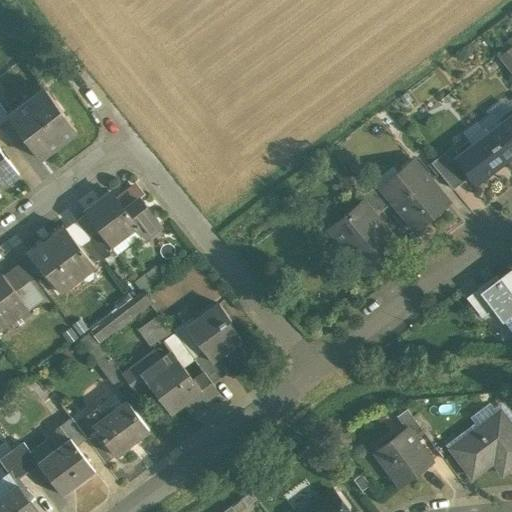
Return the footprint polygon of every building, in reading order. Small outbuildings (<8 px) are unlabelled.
[(511,46),(500,57),(511,71),(511,46)] [(77,131),(47,90),(45,91),(49,95),(35,106),(32,101),(11,117),(10,118),(41,159),(77,131)] [(477,122),(475,123),(485,135),(511,115),(511,99),(506,105),(502,101),(487,112),(490,117),(479,125),(477,122)] [(11,117),(0,103),(0,124),(10,118),(11,117)] [(511,115),(485,135),(507,161),(511,157),(511,115)] [(462,133),(472,145),(485,135),(475,123),(462,133)] [(507,161),(485,135),(472,145),(455,158),(475,186),(507,161)] [(0,149),(0,189),(19,175),(0,149)] [(466,180),(445,154),(432,164),(453,190),(466,180)] [(447,203),(413,162),(382,187),(382,188),(393,201),(412,226),(427,214),(429,217),(447,203)] [(393,201),(382,188),(382,187),(378,181),(368,190),(369,191),(383,209),(393,201)] [(383,209),(369,191),(359,200),(363,204),(373,217),(383,209)] [(113,193),(101,202),(102,203),(87,214),(102,233),(111,246),(137,226),(126,210),(113,193)] [(162,228),(140,200),(126,210),(137,226),(146,239),(162,228)] [(373,217),(363,204),(330,230),(365,272),(396,246),(373,217)] [(87,214),(77,222),(91,241),(102,233),(87,214)] [(81,248),(91,241),(77,222),(67,230),(81,248)] [(67,230),(66,229),(32,253),(61,292),(95,267),(81,248),(67,230)] [(111,246),(102,233),(91,241),(105,259),(115,251),(111,246)] [(105,259),(91,241),(81,248),(95,267),(105,259)] [(22,261),(3,275),(16,292),(30,281),(34,278),(22,261)] [(511,272),(511,271),(488,288),(484,283),(477,288),(492,306),(502,319),(511,311),(511,310),(511,272)] [(16,292),(3,275),(0,277),(0,322),(23,305),(25,304),(16,292)] [(44,300),(30,281),(16,292),(25,304),(23,305),(28,312),(44,300)] [(477,288),(466,297),(480,316),(492,306),(477,288)] [(154,305),(145,292),(132,302),(141,315),(154,305)] [(141,315),(132,302),(107,320),(111,325),(107,327),(104,323),(91,333),(100,346),(141,315)] [(231,321),(220,305),(188,329),(203,351),(208,357),(212,362),(213,361),(242,340),(229,323),(231,321)] [(176,334),(162,315),(150,324),(161,338),(164,343),(176,334)] [(161,338),(150,324),(143,330),(153,344),(161,338)] [(178,337),(194,358),(203,351),(188,329),(178,336),(178,337)] [(100,346),(91,333),(81,340),(117,389),(127,381),(122,374),(100,346)] [(177,359),(184,368),(195,359),(194,358),(178,337),(167,346),(177,359)] [(153,350),(122,374),(127,381),(140,399),(153,389),(141,372),(159,358),(153,350)] [(222,374),(213,361),(212,362),(208,357),(199,364),(205,373),(212,382),(222,374)] [(177,359),(165,367),(159,358),(141,372),(153,389),(171,413),(184,404),(201,391),(195,382),(194,382),(194,381),(184,368),(177,359)] [(195,382),(201,391),(184,404),(191,413),(219,391),(212,382),(205,373),(194,381),(194,382),(195,382)] [(140,399),(127,381),(117,389),(127,403),(130,406),(140,399)] [(127,403),(114,412),(111,408),(102,414),(97,407),(84,416),(96,432),(115,458),(129,447),(128,446),(149,431),(130,406),(127,403)] [(424,433),(406,410),(396,418),(406,430),(407,430),(415,440),(424,433)] [(84,416),(81,412),(71,420),(86,440),(96,432),(84,416)] [(511,427),(501,412),(451,449),(472,478),(493,462),(503,475),(511,468),(511,427)] [(86,440),(71,420),(60,428),(70,440),(71,439),(77,447),(86,440)] [(70,440),(60,428),(51,435),(52,435),(30,452),(39,463),(70,440)] [(406,430),(377,453),(401,485),(431,462),(415,440),(407,430),(406,430)] [(39,463),(38,465),(62,497),(96,472),(77,447),(71,439),(70,440),(39,463)] [(28,472),(38,465),(39,463),(30,452),(22,441),(11,450),(28,472)] [(15,482),(28,472),(11,450),(0,458),(0,462),(8,474),(15,482)] [(15,482),(8,474),(0,479),(0,499),(18,486),(15,482)] [(370,486),(361,475),(353,481),(362,492),(370,486)] [(37,511),(18,486),(0,499),(0,511),(37,511)] [(350,511),(334,489),(312,505),(315,509),(310,511),(350,511)] [(240,501),(231,507),(234,511),(240,511),(246,508),(240,501)]
